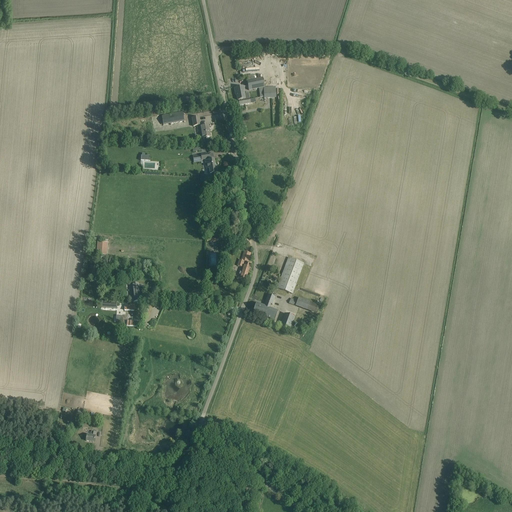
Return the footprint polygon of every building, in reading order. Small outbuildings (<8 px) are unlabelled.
[(265,78),(262,78),(247,81),(248,90),(253,90),(253,92),(263,90),(263,88),(264,87),(263,82),(266,81),(265,78)] [(239,106),(244,105),(250,104),(249,98),(248,94),(244,94),(242,87),(235,89),(235,93),(236,93),(238,101),(238,100),(239,106)] [(263,88),(264,99),(271,98),(271,87),(263,88)] [(184,122),(182,112),(161,116),(163,125),(184,122)] [(202,138),(210,137),(209,132),(208,125),(200,126),(199,117),(192,119),(192,122),(193,127),(197,126),(198,132),(201,131),(202,138)] [(209,169),(210,174),(212,174),(217,173),(217,169),(216,169),(214,160),(207,161),(205,161),(205,165),(206,169),(209,169)] [(244,251),(241,260),(239,260),(238,266),(243,268),(239,279),(241,279),(246,281),(251,264),(246,262),(247,259),(248,260),(250,253),(244,251)] [(277,288),(281,290),(292,294),(304,264),(288,258),(277,288)] [(134,301),(135,301),(140,301),(139,296),(142,295),(142,291),(143,291),(144,290),(144,289),(144,287),(143,286),(142,286),(141,285),(141,284),(138,285),(138,284),(132,284),(133,289),(131,290),(131,295),(133,295),(134,301)] [(253,313),(258,314),(275,321),(278,311),(271,309),(275,297),(268,295),(264,306),(257,303),(253,313)] [(297,301),(293,299),(291,298),(289,304),(315,314),(319,306),(298,298),(297,301)] [(280,327),(289,331),(294,318),(285,314),(280,327)] [(94,442),(95,437),(95,436),(94,436),(95,432),(92,432),(91,436),(87,435),(86,441),(94,442)]
